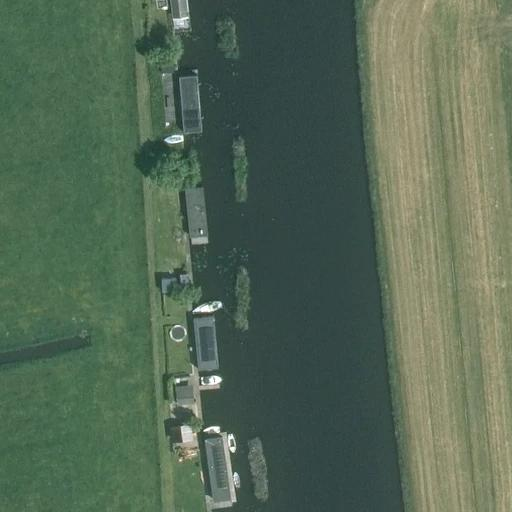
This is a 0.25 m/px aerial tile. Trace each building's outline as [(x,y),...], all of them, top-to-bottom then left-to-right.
[(187,0),(171,0),(173,19),(189,18),(187,0)] [(174,71),(173,63),(161,64),(162,72),(174,71)] [(193,77),(178,78),(181,121),(196,120),(193,77)] [(203,189),(186,190),(191,245),(208,243),(203,189)] [(163,291),(171,291),(171,279),(162,279),(163,291)] [(212,318),(195,320),(200,381),(217,380),(212,318)] [(185,391),(177,391),(178,405),(186,404),(185,391)] [(171,425),(172,437),(183,436),(181,424),(171,425)] [(213,508),(233,505),(225,446),(205,448),(213,508)]
